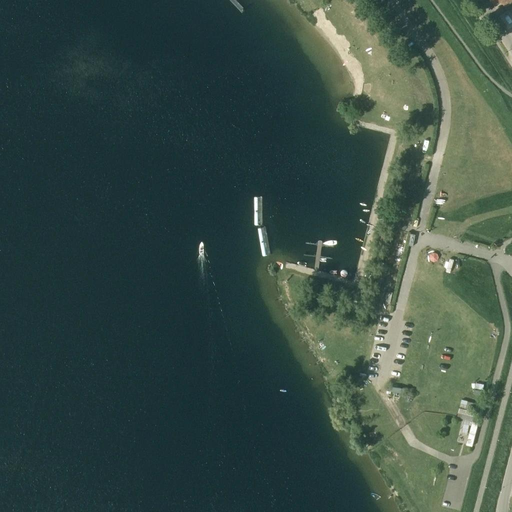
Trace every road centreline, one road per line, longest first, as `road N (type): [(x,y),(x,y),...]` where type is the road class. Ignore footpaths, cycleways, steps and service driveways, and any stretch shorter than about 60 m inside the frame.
road 1 (unclassified): [(498,258),(507,332),(476,453),(461,463),(412,444),(381,385)]
road 2 (unclassified): [(418,238),(446,106),(433,61),(390,0)]
